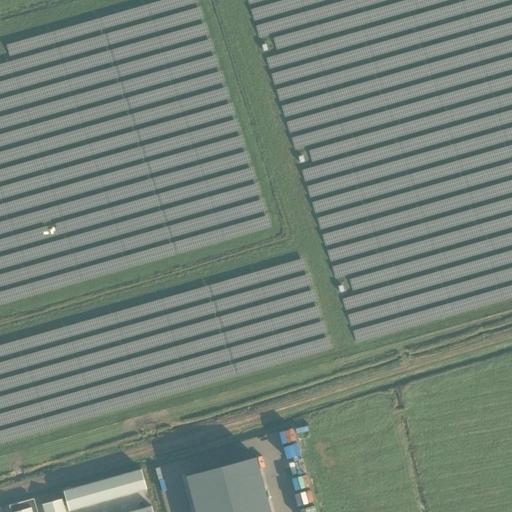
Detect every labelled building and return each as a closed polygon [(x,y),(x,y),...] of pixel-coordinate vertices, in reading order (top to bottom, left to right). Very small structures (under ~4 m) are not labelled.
[(382,511),(354,408),(312,420),(336,511),(382,511)] [(255,456),(186,475),(190,493),(191,493),(194,504),(193,504),(195,511),(269,511),(268,504),(263,485),(263,486),(260,474),(255,456)] [(141,469),(63,491),(69,510),(146,488),(141,469)] [(65,511),(61,497),(42,503),(44,511),(65,511)] [(10,511),(37,511),(33,499),(9,505),(10,511)]
